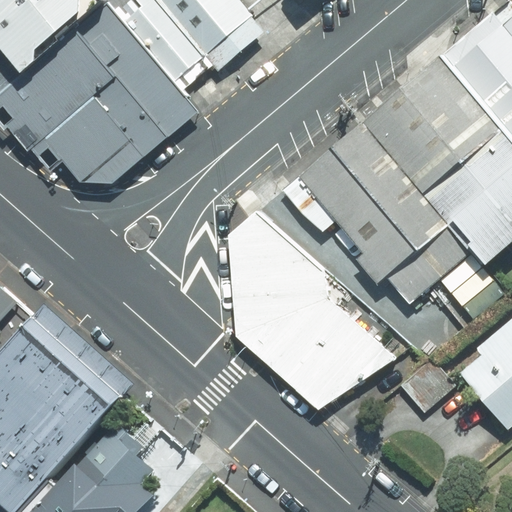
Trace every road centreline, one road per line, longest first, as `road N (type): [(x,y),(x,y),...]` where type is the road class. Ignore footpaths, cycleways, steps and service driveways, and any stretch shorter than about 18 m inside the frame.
road 1 (tertiary): [(124,301),(360,511)]
road 2 (residential): [(71,254),(119,207),(252,134)]
road 3 (residential): [(252,134),(124,301)]
road 4 (residential): [(408,0),(252,134)]
